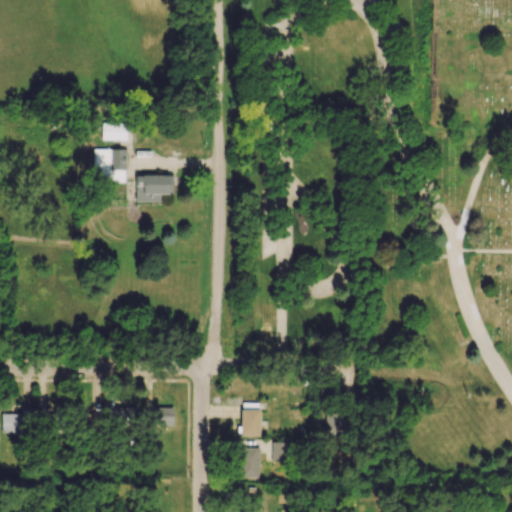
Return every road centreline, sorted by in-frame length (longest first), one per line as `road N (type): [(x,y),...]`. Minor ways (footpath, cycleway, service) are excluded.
road 1 (residential): [(201,511),(202,369),(215,340),(219,269),(215,0)]
road 2 (residential): [(202,369),(0,367)]
